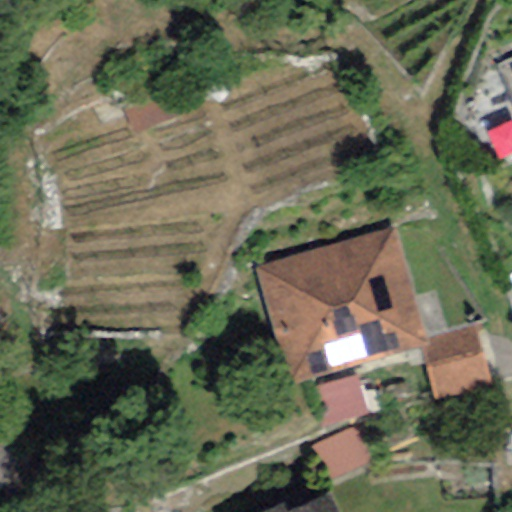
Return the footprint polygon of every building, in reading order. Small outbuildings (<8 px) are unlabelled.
[(511,58),(495,65),(511,104),(511,58)] [(392,228),(254,269),(290,386),(427,345),(392,228)] [(424,351),(440,408),(496,392),(480,335),(424,351)] [(361,382),(320,398),(334,435),(376,419),(361,382)] [(359,440),(321,454),(334,490),(373,475),(359,440)] [(335,511),(329,496),(291,511),(286,511),(283,504),(264,511),(335,511)]
